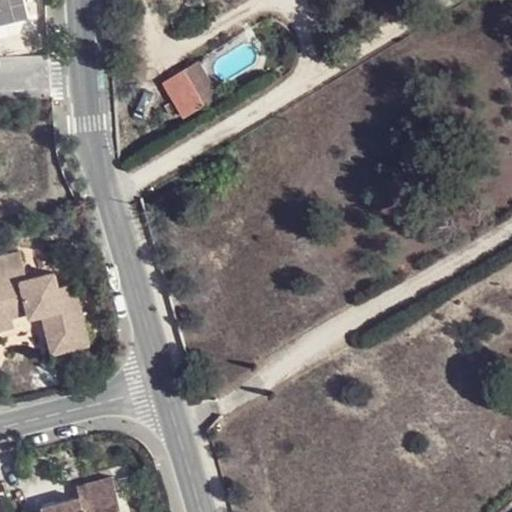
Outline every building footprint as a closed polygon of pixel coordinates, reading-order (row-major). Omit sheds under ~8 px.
[(0,0),(0,20),(27,13),(23,0),(0,0)] [(202,62),(186,70),(203,101),(219,93),(202,62)] [(0,285),(33,277),(26,251),(0,256),(0,285)] [(51,272),(33,277),(0,285),(0,315),(11,313),(24,310),(40,307),(41,314),(47,336),(59,334),(63,348),(87,342),(74,287),(55,292),(51,272)] [(40,307),(24,310),(26,318),(41,314),(40,307)] [(11,313),(0,315),(0,322),(13,320),(11,313)] [(59,334),(47,336),(50,351),(63,348),(59,334)] [(119,511),(111,479),(88,485),(92,497),(78,499),(44,509),(44,511),(119,511)] [(92,497),(88,485),(76,487),(78,499),(92,497)]
